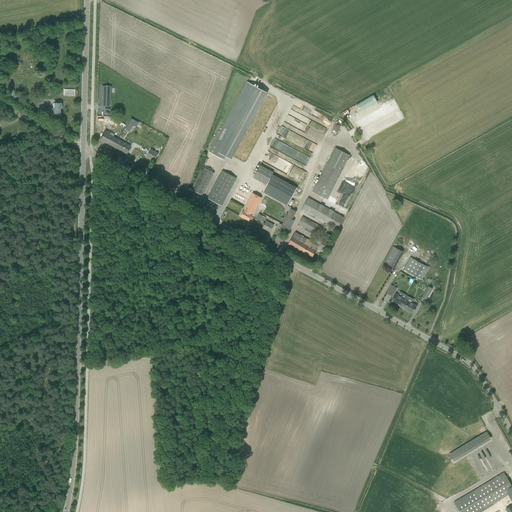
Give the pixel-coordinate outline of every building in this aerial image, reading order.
[(231,160),(267,93),(247,82),(209,152),(224,160),(226,156),(231,160)] [(111,86),(102,86),(102,94),(103,94),(103,101),(109,101),(109,95),(110,95),(111,86)] [(9,90),(11,100),(21,99),(21,97),(24,97),(23,95),(21,96),(21,94),(14,95),(14,92),(13,90),(9,90)] [(373,95),(356,105),(360,112),(377,102),(373,95)] [(60,115),(60,109),(61,109),(61,103),(54,103),(54,109),(49,109),(49,108),(46,108),(46,109),(44,109),(44,106),(38,106),(38,117),(44,117),(44,115),(48,115),(48,116),(52,116),(52,115),(60,115)] [(320,131),(323,126),(290,109),(277,135),(292,142),(297,133),(318,143),(324,132),(320,131)] [(105,118),(113,122),(115,117),(108,113),(105,118)] [(138,123),(131,119),(129,123),(135,127),(138,123)] [(115,130),(121,133),(126,126),(119,122),(115,130)] [(126,126),(121,133),(128,137),(132,129),(126,126)] [(100,140),(114,147),(118,139),(113,137),(114,134),(105,130),(100,140)] [(118,139),(114,147),(126,154),(130,146),(118,139)] [(335,148),(327,164),(312,192),(327,199),(350,156),(335,148)] [(146,157),(154,160),(158,153),(150,149),(146,157)] [(260,165),(253,178),(266,185),(263,192),(287,205),(297,188),(272,174),(273,173),(260,165)] [(204,194),(203,193),(214,173),(203,167),(191,190),(203,196),(204,194)] [(207,198),(221,206),(236,178),(222,170),(207,198)] [(249,221),(261,198),(252,193),(240,216),(249,221)] [(302,210),(337,229),(343,217),(308,198),(302,210)] [(290,209),(284,220),(285,220),(279,231),(287,235),(294,221),(292,220),(296,212),(290,209)] [(298,224),(318,235),(322,228),(302,217),(298,224)] [(262,228),(270,232),(273,225),(266,221),(262,228)] [(316,249),(317,246),(314,245),(312,243),(313,242),(307,239),(303,237),(304,237),(295,232),(288,244),(312,258),(316,250),(316,249)] [(321,244),(326,247),(332,236),(326,233),(321,244)] [(384,262),(394,268),(403,252),(393,246),(384,262)] [(404,269),(421,279),(428,268),(410,258),(404,269)] [(392,297),(397,288),(391,285),(386,293),(392,297)] [(426,290),(422,297),(426,299),(430,292),(432,289),(428,287),(426,290)] [(406,300),(406,299),(395,293),(391,302),(412,314),(417,306),(406,300)] [(487,432),(450,454),(453,460),(490,438),(487,432)] [(482,464),(487,473),(491,470),(486,462),(482,464)] [(454,503),(459,511),(479,511),(508,495),(511,501),(511,486),(504,473),(454,503)]
